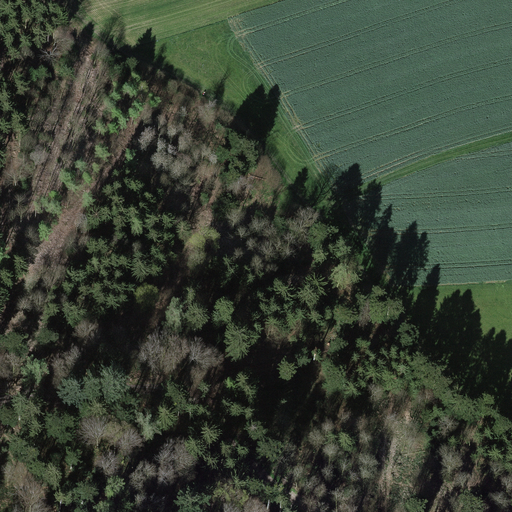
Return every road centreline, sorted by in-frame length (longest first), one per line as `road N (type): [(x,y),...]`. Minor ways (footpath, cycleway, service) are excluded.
road 1 (track): [(511,413),(488,410),(436,368),(235,110),(193,79),(28,2)]
road 2 (track): [(276,492),(208,419),(148,389),(0,404)]
